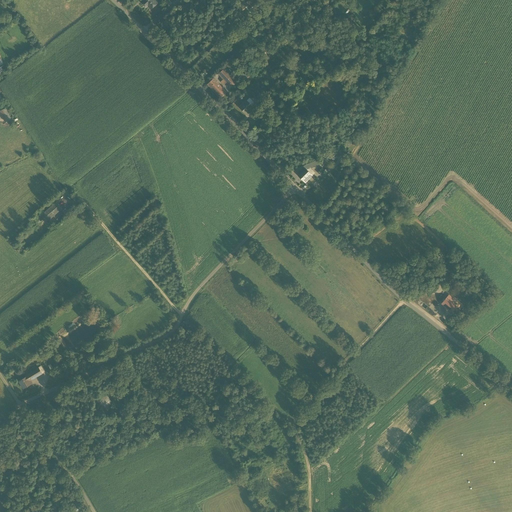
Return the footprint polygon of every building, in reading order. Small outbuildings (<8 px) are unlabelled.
[(143,0),(143,1),(142,2),(146,7),(148,6),(150,9),(158,2),(156,0),(143,0)] [(224,69),(218,74),(223,80),(220,82),(224,85),(226,83),(228,86),(229,86),(231,88),(238,81),(233,76),(232,77),(224,69)] [(239,70),(234,74),(245,86),(252,79),(246,73),(244,75),(239,70)] [(226,92),(214,79),(207,85),(220,98),(226,92)] [(266,95),(263,92),(261,94),(260,93),(255,98),(261,104),(266,100),(264,97),(266,95)] [(296,102),(291,97),(285,102),(290,107),(296,102)] [(254,103),(249,98),(239,107),(247,115),(254,108),(252,106),(254,103)] [(11,119),(6,108),(0,110),(0,112),(4,122),(11,119)] [(343,154),(341,150),(335,154),(337,158),(343,154)] [(331,158),(329,155),(324,158),(323,157),(303,166),(304,170),(298,176),(305,183),(315,173),(311,169),(331,158)] [(56,202),(38,218),(41,221),(44,219),(46,222),(48,220),(49,220),(62,209),(56,202)] [(20,241),(16,245),(20,250),(24,246),(20,241)] [(454,299),(449,295),(441,304),(451,313),(456,306),(451,302),(454,299)] [(38,368),(38,367),(25,375),(26,377),(18,381),(23,389),(32,383),(30,381),(42,374),(45,372),(41,366),(38,368)] [(111,401),(106,394),(96,402),(103,412),(111,408),(109,405),(111,404),(110,402),(111,401)]
